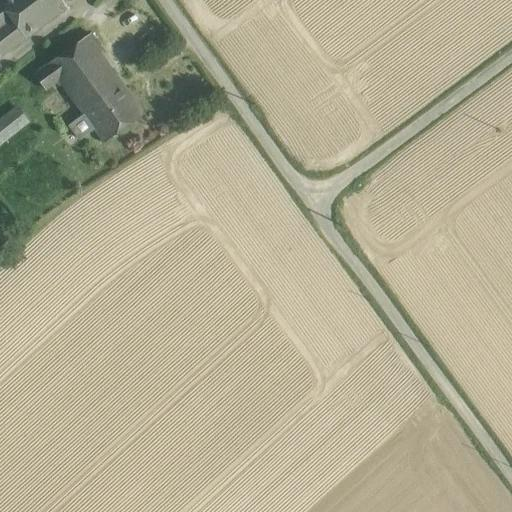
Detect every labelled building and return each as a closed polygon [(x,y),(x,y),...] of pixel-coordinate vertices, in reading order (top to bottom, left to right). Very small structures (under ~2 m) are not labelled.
[(0,0),(0,50),(25,33),(1,0),(0,0)] [(60,0),(1,0),(25,33),(34,47),(74,19),(60,0)] [(92,30),(35,70),(47,86),(56,79),(60,85),(64,81),(84,109),(122,82),(98,50),(103,46),(92,30)] [(84,109),(69,120),(80,136),(95,125),(104,137),(142,110),(122,82),(84,109)] [(15,104),(0,114),(0,135),(25,119),(15,104)]
